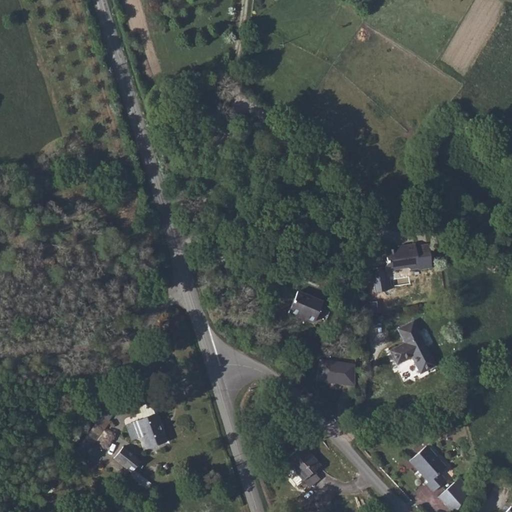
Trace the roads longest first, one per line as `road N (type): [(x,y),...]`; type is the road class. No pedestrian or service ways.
road 1 (tertiary): [(99,0),(212,364)]
road 2 (track): [(181,270),(237,106),(245,0)]
road 3 (unclassified): [(406,511),(300,403),(247,364),(212,364)]
road 4 (tertiary): [(212,364),(257,511)]
